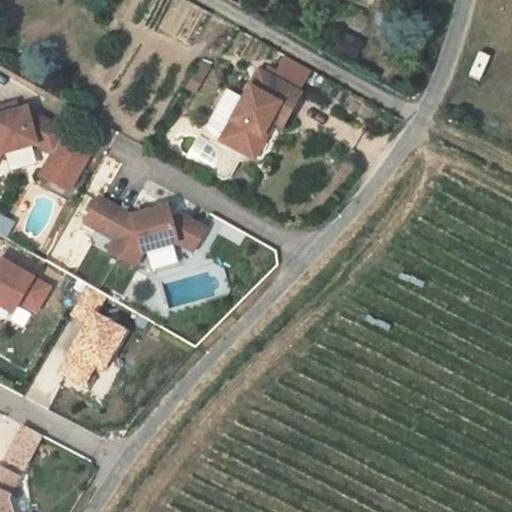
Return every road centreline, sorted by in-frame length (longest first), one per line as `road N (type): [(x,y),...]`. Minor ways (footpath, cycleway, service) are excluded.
road 1 (residential): [(465,0),(420,119),(375,185),(121,462)]
road 2 (track): [(206,0),(511,167)]
road 3 (residential): [(0,398),(121,462)]
